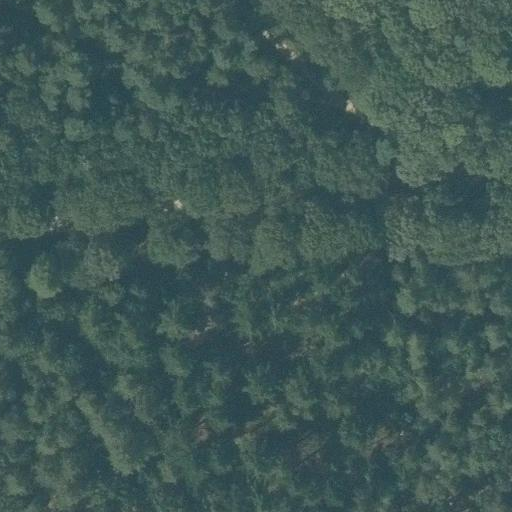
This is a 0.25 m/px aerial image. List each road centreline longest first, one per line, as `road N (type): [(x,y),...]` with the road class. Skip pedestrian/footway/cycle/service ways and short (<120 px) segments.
road 1 (track): [(0,220),(511,154)]
road 2 (track): [(338,107),(229,58),(21,0)]
road 3 (track): [(338,107),(441,137),(474,170)]
road 4 (track): [(243,0),(338,107)]
